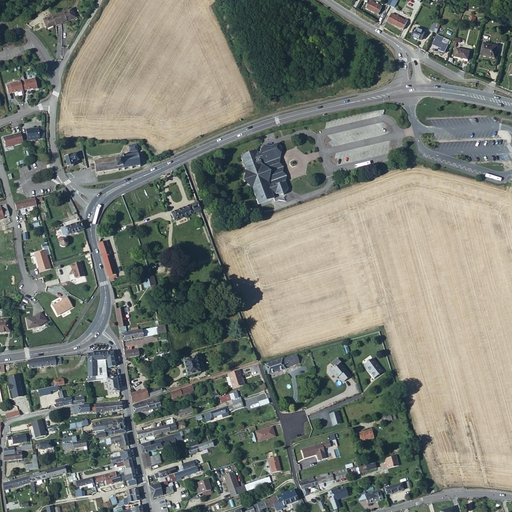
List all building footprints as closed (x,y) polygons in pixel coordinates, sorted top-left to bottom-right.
[(388,0),(386,5),(390,7),(394,10),(399,0),(388,0)] [(367,10),(379,16),(382,9),(371,3),(367,10)] [(73,5),(58,12),(44,18),(48,26),(62,20),(76,14),(73,5)] [(388,23),(403,31),(407,23),(392,15),(388,23)] [(413,37),(422,41),(426,33),(416,29),(413,37)] [(442,52),(445,54),(448,47),(436,41),(435,45),(443,50),(442,52)] [(482,55),(495,58),(497,47),(484,44),(482,55)] [(455,58),(469,61),(470,52),(457,50),(455,58)] [(23,80),(21,80),(23,89),(23,88),(33,86),(34,87),(38,86),(36,77),(23,80)] [(23,89),(21,80),(18,80),(6,83),(8,91),(12,90),(12,91),(19,89),(19,90),(23,89)] [(27,138),(42,137),(42,127),(27,129),(27,138)] [(7,145),(25,141),(22,131),(9,135),(8,134),(4,136),(7,145)] [(276,153),(281,152),(282,147),(277,142),(270,145),(265,142),(262,148),(262,150),(259,151),(258,148),(241,154),(246,169),(245,180),(253,187),(259,204),(275,198),(276,201),(281,200),(286,201),(284,195),(289,189),(287,183),(286,182),(282,177),(283,172),(279,169),(279,163),(275,160),(276,153)] [(128,146),(129,154),(130,154),(130,156),(137,155),(137,154),(138,153),(137,145),(128,146)] [(79,160),(77,153),(65,157),(68,168),(74,166),(73,163),(79,160)] [(130,154),(129,154),(129,156),(124,157),(124,155),(122,155),(121,156),(121,157),(117,158),(116,156),(115,157),(115,158),(94,161),(95,163),(95,169),(96,172),(117,169),(118,171),(119,171),(119,169),(123,168),(123,170),(125,170),(125,168),(131,167),(131,168),(133,168),(133,167),(139,166),(139,167),(140,167),(140,166),(141,165),(141,164),(140,165),(138,156),(140,155),(139,155),(138,153),(137,154),(137,155),(130,156),(130,154)] [(68,195),(65,188),(57,191),(57,193),(58,194),(61,193),(63,197),(68,195)] [(37,205),(35,199),(14,204),(16,210),(37,205)] [(77,212),(72,202),(68,203),(73,214),(77,212)] [(200,210),(197,202),(190,205),(191,205),(171,213),(174,221),(200,210)] [(7,207),(5,206),(0,207),(3,216),(9,215),(7,207)] [(84,230),(81,222),(66,227),(68,235),(84,230)] [(64,247),(66,246),(67,245),(68,244),(67,242),(67,241),(66,240),(65,239),(63,239),(62,239),(60,240),(59,241),(59,242),(59,244),(60,245),(61,246),(62,247),(64,247)] [(107,241),(99,244),(108,276),(116,274),(117,274),(107,241)] [(49,269),(44,251),(33,254),(37,268),(36,268),(37,272),(49,269)] [(85,278),(80,264),(71,267),(72,271),(76,281),(85,278)] [(58,317),(72,310),(66,299),(61,302),(62,303),(52,308),(58,317)] [(124,309),(117,311),(120,329),(126,328),(128,328),(124,309)] [(41,313),(35,317),(35,318),(33,318),(33,317),(26,319),(28,329),(39,327),(47,321),(41,313)] [(0,332),(10,331),(9,319),(0,320),(0,332)] [(167,332),(165,324),(157,327),(157,328),(159,335),(162,334),(167,332)] [(159,335),(157,328),(142,331),(143,337),(159,335)] [(143,337),(142,331),(132,333),(129,333),(128,333),(121,335),(123,341),(143,337)] [(113,353),(88,354),(88,361),(88,373),(89,382),(107,379),(108,379),(107,373),(105,360),(107,360),(108,368),(116,366),(113,353)] [(292,356),(282,359),(284,368),(294,365),(293,361),(294,361),(292,356)] [(55,357),(28,361),(30,368),(56,365),(55,357)] [(196,357),(183,360),(187,376),(200,373),(196,357)] [(334,367),(331,370),(337,378),(339,376),(343,381),(350,375),(343,366),(344,366),(338,358),(332,363),(334,366),(333,366),(334,367)] [(284,368),(282,359),(265,365),(268,374),(285,369),(284,368)] [(374,378),(383,372),(373,359),(364,365),(374,378)] [(238,370),(228,374),(233,388),(243,385),(238,370)] [(117,378),(108,379),(107,379),(109,394),(120,392),(117,378)] [(194,391),(192,386),(180,390),(182,395),(194,391)] [(149,397),(163,393),(162,389),(162,387),(147,392),(149,397)] [(132,403),(149,397),(147,392),(146,389),(134,393),(131,394),(132,403)] [(182,395),(180,390),(171,393),(173,399),(182,395)] [(61,399),(63,406),(72,404),(72,405),(85,403),(84,396),(66,399),(64,391),(59,392),(61,399)] [(230,401),(229,395),(219,398),(221,404),(230,401)] [(161,406),(159,396),(152,399),(153,402),(143,405),(135,406),(133,407),(134,413),(161,406)] [(234,396),(230,398),(232,405),(241,402),(240,397),(235,399),(234,396)] [(46,402),(48,409),(63,406),(61,399),(46,402)] [(241,402),(232,405),(227,407),(228,412),(242,407),(241,402)] [(96,405),(97,412),(123,410),(122,403),(108,403),(96,405)] [(96,405),(74,407),(75,414),(97,412),(96,405)] [(193,412),(192,408),(191,407),(178,412),(180,417),(193,412)] [(228,412),(227,407),(209,412),(211,418),(222,415),(223,417),(228,416),(228,413),(228,412)] [(339,415),(330,418),(332,426),(341,423),(339,415)] [(31,425),(32,430),(43,428),(40,419),(29,422),(30,426),(31,425)] [(118,420),(108,422),(109,428),(113,427),(114,430),(119,428),(118,420)] [(177,430),(175,424),(165,426),(166,433),(169,432),(177,430)] [(199,426),(192,428),(194,432),(196,438),(202,436),(199,426)] [(126,432),(125,427),(119,428),(114,430),(106,431),(106,436),(126,432)] [(275,437),(274,435),(272,427),(255,432),(258,441),(258,442),(275,437)] [(43,428),(32,430),(34,437),(45,434),(43,428)] [(153,429),(144,431),(145,437),(154,435),(153,429)] [(361,442),(374,438),(372,430),(359,433),(361,442)] [(26,434),(12,437),(13,445),(27,442),(26,434)] [(129,446),(127,435),(111,438),(112,444),(119,442),(119,444),(120,444),(121,448),(129,446)] [(161,438),(140,445),(142,453),(148,451),(170,446),(168,440),(162,442),(161,438)] [(77,442),(73,443),(63,445),(65,450),(86,446),(86,444),(85,441),(77,442)] [(188,449),(190,455),(214,446),(212,441),(188,449)] [(318,461),(326,458),(323,449),(330,447),(329,442),(301,450),(304,458),(316,455),(318,461)] [(32,449),(31,444),(20,446),(20,447),(14,448),(16,453),(20,453),(20,451),(32,449)] [(5,449),(4,461),(22,459),(21,453),(20,453),(16,453),(14,448),(14,447),(5,449)] [(148,451),(142,453),(143,461),(145,468),(152,467),(152,466),(150,458),(148,451)] [(38,469),(36,454),(32,455),(32,459),(31,459),(31,463),(25,464),(26,471),(38,469)] [(150,458),(152,466),(162,463),(160,455),(150,458)] [(399,465),(396,455),(385,458),(386,462),(387,462),(389,468),(399,465)] [(280,471),(277,458),(269,460),(272,473),(280,471)] [(133,467),(131,459),(126,460),(125,460),(126,469),(133,467)] [(194,460),(182,464),(183,470),(195,466),(194,461),(194,460)] [(64,467),(45,472),(47,478),(66,473),(64,467)] [(134,473),(133,467),(126,469),(123,470),(124,475),(127,475),(127,476),(132,475),(131,473),(134,473)] [(179,472),(180,478),(198,471),(196,467),(195,467),(184,471),(180,472),(179,472)] [(315,480),(317,485),(347,477),(344,470),(314,478),(315,480)] [(29,476),(31,483),(35,482),(47,478),(45,472),(39,473),(39,471),(33,473),(34,475),(29,476)] [(225,479),(231,497),(246,491),(244,485),(239,487),(234,471),(226,474),(227,479),(225,479)] [(124,480),(123,474),(116,475),(115,472),(92,477),(93,483),(99,482),(99,481),(105,479),(107,485),(124,480)] [(176,479),(180,478),(179,472),(169,476),(170,480),(171,482),(177,481),(176,479)] [(136,480),(134,473),(131,473),(132,475),(127,476),(127,475),(124,475),(126,482),(128,481),(136,480)] [(17,487),(31,483),(29,476),(15,480),(17,487)] [(93,483),(92,477),(73,482),(75,488),(94,483),(93,483)] [(245,486),(247,491),(270,482),(268,477),(245,486)] [(304,488),(317,485),(315,480),(314,481),(314,480),(313,480),(312,478),(301,481),(302,483),(299,484),(301,489),(304,488)] [(198,482),(199,487),(201,492),(202,492),(203,495),(212,492),(208,479),(198,482)] [(4,490),(12,488),(11,481),(3,483),(4,490)] [(409,487),(407,482),(384,489),(386,495),(409,487)] [(149,487),(152,499),(163,496),(161,490),(160,488),(159,483),(149,487)] [(161,490),(163,496),(172,493),(170,487),(161,490)] [(75,490),(77,497),(86,496),(85,493),(84,493),(83,489),(75,490)] [(338,492),(337,489),(328,492),(334,510),(339,508),(337,500),(341,498),(347,496),(345,489),(338,492)] [(283,505),(297,500),(295,494),(293,490),(279,495),(282,501),(283,505)] [(382,500),(379,490),(364,494),(366,499),(368,504),(382,500)] [(140,501),(138,495),(127,497),(129,503),(140,501)] [(274,504),(278,503),(276,496),(263,501),(266,508),(274,504)] [(129,503),(127,497),(117,504),(118,506),(124,505),(125,505),(128,505),(129,504),(129,503)]
